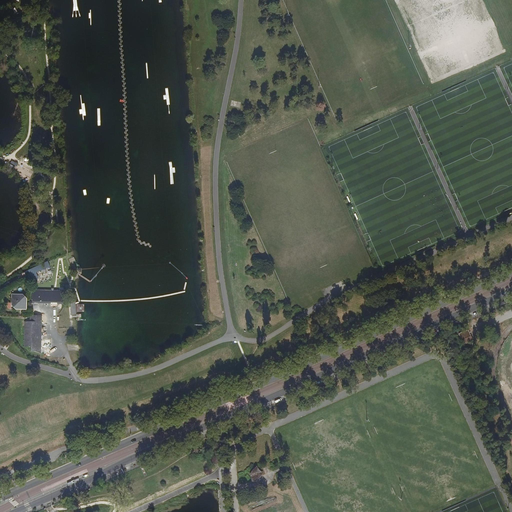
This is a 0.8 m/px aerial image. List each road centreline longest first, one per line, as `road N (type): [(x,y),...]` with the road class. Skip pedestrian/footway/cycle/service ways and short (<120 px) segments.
road 1 (primary): [(511,272),(0,496)]
road 2 (primary): [(14,511),(511,290)]
